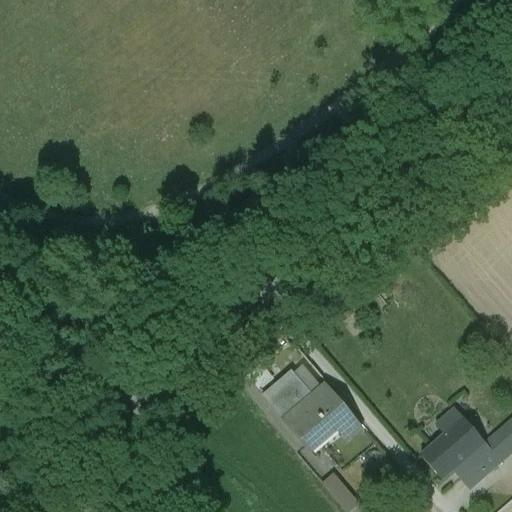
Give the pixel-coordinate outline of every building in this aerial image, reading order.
[(311,402),(292,379),(267,401),(286,423),(311,402)] [(361,430),(327,389),(311,402),(286,423),(286,424),(309,451),(334,429),(346,443),(361,430)] [(463,423),(422,458),(443,483),(484,447),(463,423)] [(511,423),(484,447),(443,483),(459,502),(511,456),(511,423)] [(364,511),(334,477),(323,486),(344,511),(364,511)]
